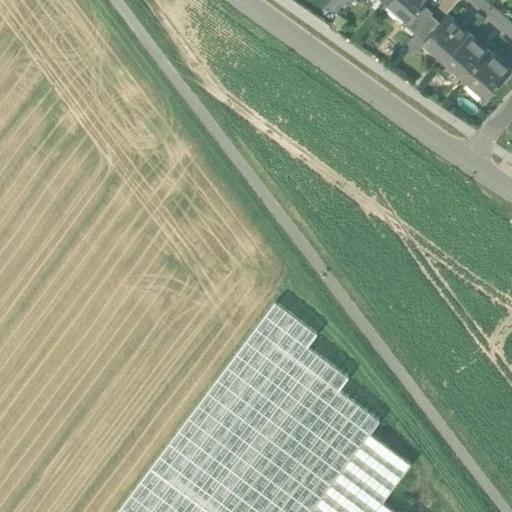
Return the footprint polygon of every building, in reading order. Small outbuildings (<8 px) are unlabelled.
[(427,0),(392,0),(412,17),(424,4),(427,0)] [(412,17),(406,25),(415,33),(430,15),(433,12),(424,4),(412,17)] [(469,33),(448,14),(440,24),(426,40),(447,58),(447,57),(469,33)] [(430,15),(415,33),(424,42),(426,40),(440,24),(430,15)] [(490,51),(469,33),(447,57),(468,76),(490,51)] [(468,76),(467,77),(488,96),(511,70),(490,51),(468,76)] [(349,376),(308,345),(317,332),(275,300),(115,511),(397,511),(382,501),(411,463),(370,432),(380,419),(339,388),(349,376)]
